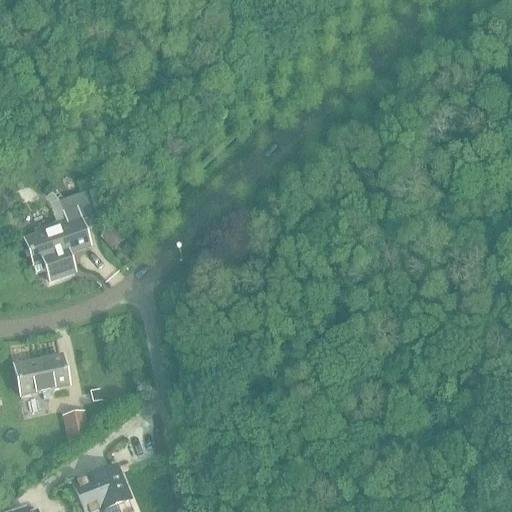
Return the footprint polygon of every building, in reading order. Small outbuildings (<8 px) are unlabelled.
[(82,174),(57,182),(63,202),(88,195),(82,174)] [(48,284),(73,275),(67,256),(88,248),(74,209),(61,213),(64,220),(33,231),(36,238),(23,242),(32,268),(34,274),(44,271),(48,284)] [(102,240),(111,251),(122,241),(113,230),(102,240)] [(43,400),(52,398),(51,391),(67,388),(60,357),(14,367),(20,398),(41,394),(43,400)] [(62,415),(66,439),(87,436),(83,411),(62,415)] [(95,462),(117,456),(114,446),(92,452),(95,462)] [(114,470),(73,485),(82,511),(116,511),(114,506),(126,501),(114,470)]
